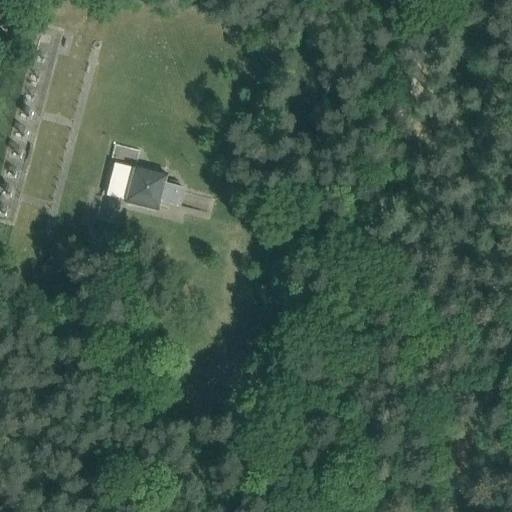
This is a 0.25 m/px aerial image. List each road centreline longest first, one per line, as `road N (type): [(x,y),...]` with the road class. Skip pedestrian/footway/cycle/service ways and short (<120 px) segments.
road 1 (track): [(331,399),(458,0)]
road 2 (track): [(0,315),(144,359),(331,399)]
